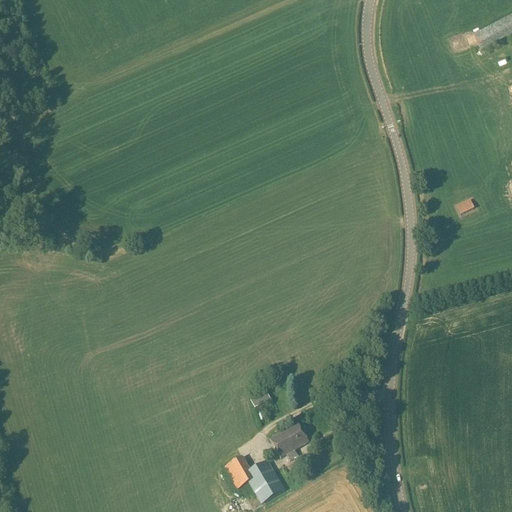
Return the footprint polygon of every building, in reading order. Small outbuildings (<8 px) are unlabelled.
[(511,32),(511,12),(474,33),(481,48),(511,32)] [(467,46),(463,37),(450,42),(453,52),(467,46)] [(474,210),(470,201),(457,207),(461,216),(474,210)] [(255,409),(271,401),(266,393),(251,402),(255,409)] [(304,467),(295,452),(308,444),(298,426),(270,442),(281,460),(287,457),(289,461),(281,466),(287,476),(304,467)] [(237,491),(248,485),(261,507),(285,492),(268,462),(250,472),(243,458),(224,469),(237,491)]
